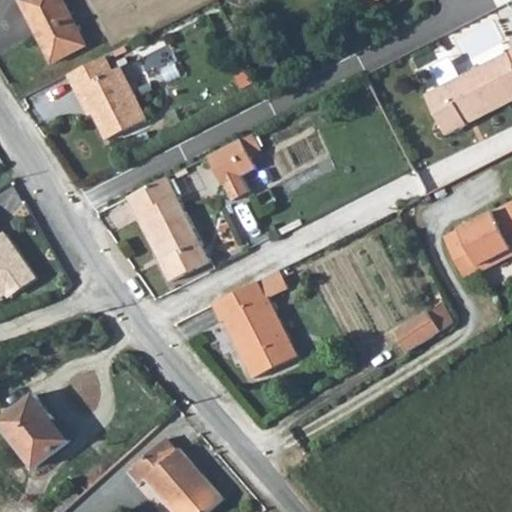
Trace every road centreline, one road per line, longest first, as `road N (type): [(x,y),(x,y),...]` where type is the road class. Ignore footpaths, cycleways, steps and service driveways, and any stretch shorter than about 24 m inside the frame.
road 1 (residential): [(0,106),(113,285),(300,511)]
road 2 (unknown): [(255,457),(471,329)]
